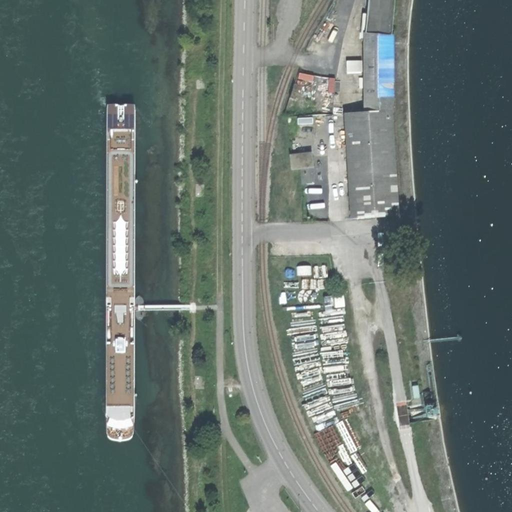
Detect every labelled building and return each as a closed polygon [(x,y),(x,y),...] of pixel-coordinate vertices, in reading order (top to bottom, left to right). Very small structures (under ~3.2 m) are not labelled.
[(367,0),(364,29),(391,33),(394,0),(367,0)] [(393,109),(391,33),(364,29),(366,110),(390,109),(393,109)] [(366,110),(346,112),(352,215),(397,212),(390,109),(366,110)] [(313,180),(311,150),(291,151),(291,166),(305,165),(305,171),(302,171),(302,181),(313,180)] [(405,404),(398,406),(401,426),(408,425),(414,424),(410,403),(405,404)]
